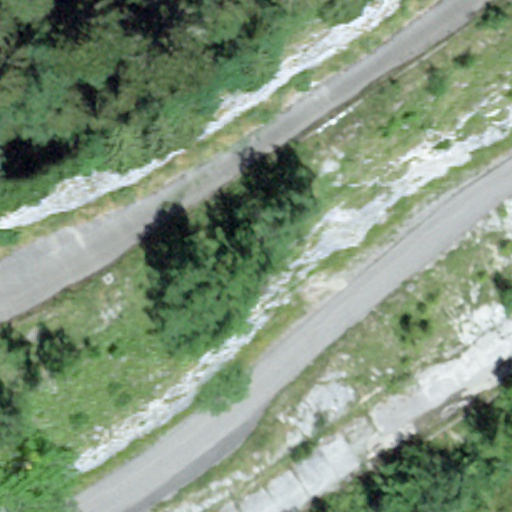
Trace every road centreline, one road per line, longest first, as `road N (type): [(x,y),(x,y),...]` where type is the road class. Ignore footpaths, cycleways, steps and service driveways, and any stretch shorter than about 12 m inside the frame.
road 1 (track): [(474,0),(59,268),(0,297)]
road 2 (unclassified): [(511,171),(178,450),(90,511)]
road 3 (track): [(266,511),(511,348)]
